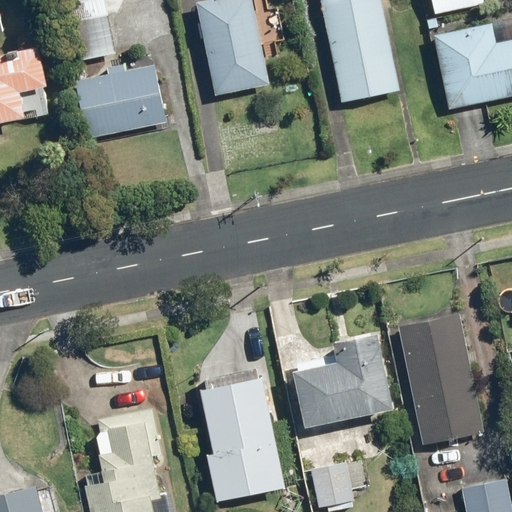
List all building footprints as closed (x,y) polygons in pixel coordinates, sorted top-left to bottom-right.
[(275,80),(260,0),(206,0),(207,3),(199,5),(204,37),(210,36),(220,90),(275,80)] [(388,0),(328,0),(347,99),(405,88),(388,0)] [(441,0),(443,10),(488,2),(487,0),(441,0)] [(6,9),(0,9),(0,32),(10,30),(6,9)] [(122,50),(115,10),(76,16),(82,56),(122,50)] [(511,94),(511,34),(503,36),(500,20),(441,31),(455,105),(511,94)] [(0,118),(53,109),(47,80),(58,78),(50,38),(33,41),(32,36),(15,39),(16,46),(1,49),(0,44),(0,118)] [(161,61),(83,73),(92,132),(170,120),(161,61)] [(479,430),(455,313),(396,325),(420,442),(479,430)] [(332,340),(336,360),(292,369),(304,425),(393,406),(377,331),(332,340)] [(284,483),(261,374),(199,388),(212,451),(205,452),(215,498),(284,483)] [(99,452),(104,479),(84,483),(90,511),(153,511),(151,498),(160,496),(151,454),(161,452),(152,406),(96,418),(102,451),(99,452)] [(361,484),(357,458),(308,466),(314,505),(349,499),(347,486),(361,484)] [(507,511),(501,478),(456,486),(460,511),(507,511)] [(45,511),(39,484),(0,492),(0,511),(45,511)]
